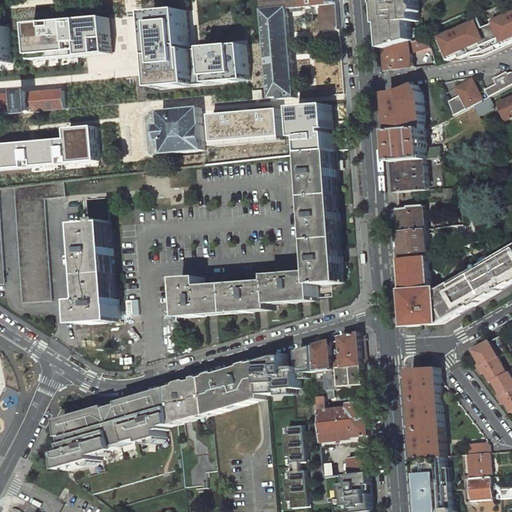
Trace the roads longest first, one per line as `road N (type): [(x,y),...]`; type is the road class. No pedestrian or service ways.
road 1 (residential): [(62,363),(121,386),(385,313)]
road 2 (secondary): [(360,0),(385,313)]
road 3 (secondary): [(388,347),(400,511)]
road 4 (residential): [(0,479),(62,363)]
road 5 (residential): [(511,444),(438,345)]
